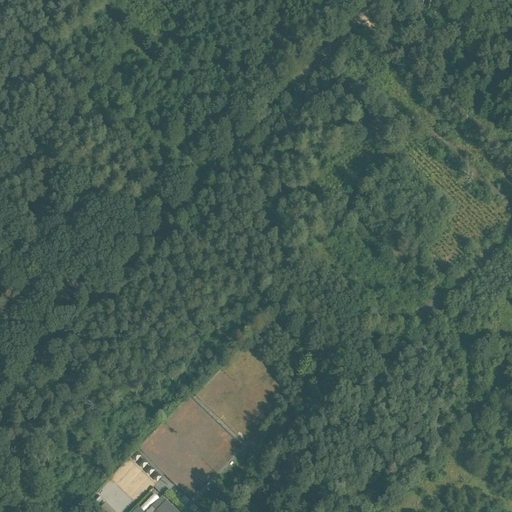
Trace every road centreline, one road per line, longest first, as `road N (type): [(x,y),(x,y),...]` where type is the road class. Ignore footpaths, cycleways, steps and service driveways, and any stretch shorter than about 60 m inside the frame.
road 1 (track): [(511,208),(418,122),(351,200),(357,220),(443,303),(511,232)]
road 2 (track): [(59,329),(355,15)]
road 3 (track): [(355,15),(511,161)]
